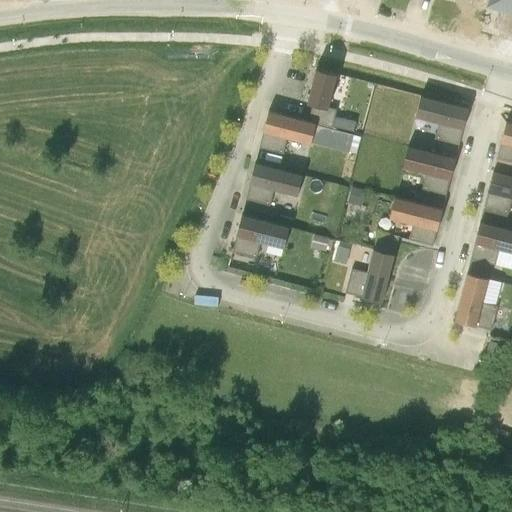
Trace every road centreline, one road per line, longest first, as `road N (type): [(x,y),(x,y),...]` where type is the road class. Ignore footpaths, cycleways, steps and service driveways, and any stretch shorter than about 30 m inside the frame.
road 1 (residential): [(495,100),(416,365),(400,370),(216,328),(202,318),(195,283),(280,45)]
road 2 (tertiary): [(0,44),(107,36),(280,45)]
road 3 (tertiary): [(280,45),(495,100)]
